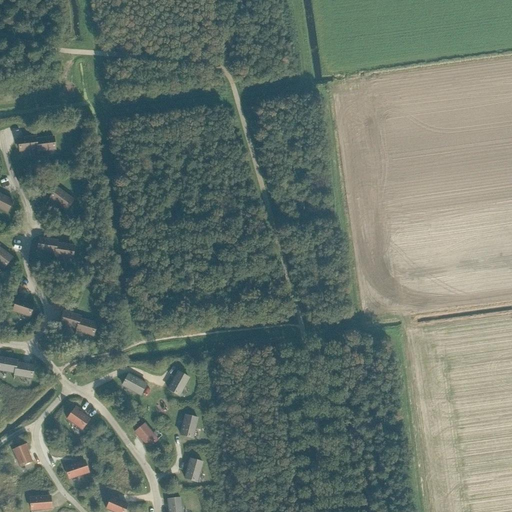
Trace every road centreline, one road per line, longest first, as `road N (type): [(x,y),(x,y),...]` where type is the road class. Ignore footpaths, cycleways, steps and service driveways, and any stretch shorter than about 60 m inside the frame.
road 1 (track): [(356,323),(323,92),(307,87),(293,0)]
road 2 (track): [(420,511),(399,359),(356,323)]
